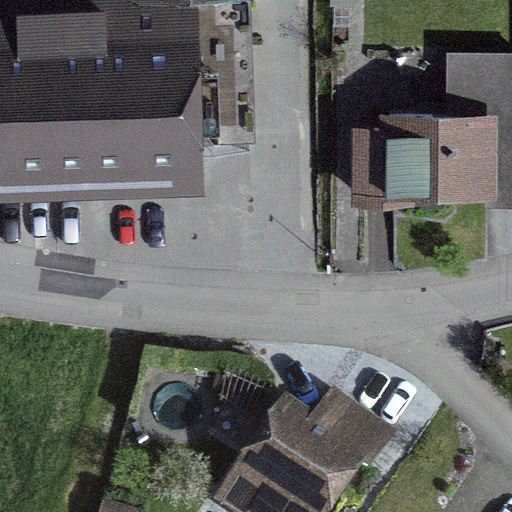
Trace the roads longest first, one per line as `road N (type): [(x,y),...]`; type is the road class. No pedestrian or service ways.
road 1 (residential): [(0,281),(129,303),(393,315)]
road 2 (residential): [(393,315),(511,432)]
road 3 (residential): [(393,315),(511,291)]
